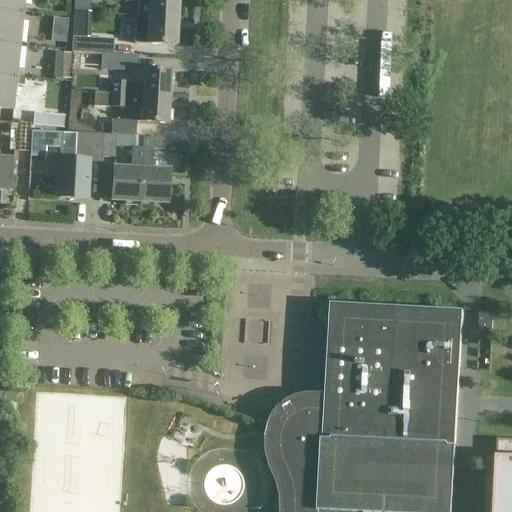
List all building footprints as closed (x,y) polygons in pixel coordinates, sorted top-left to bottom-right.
[(0,0),(0,10),(24,13),(25,0),(0,0)] [(138,17),(177,19),(178,0),(124,0),(124,1),(139,2),(138,17)] [(24,13),(0,10),(0,43),(20,46),(24,13)] [(177,19),(138,17),(136,17),(135,45),(176,47),(177,19)] [(101,54),(109,55),(110,41),(72,39),(71,53),(101,54)] [(20,46),(0,43),(0,76),(17,78),(20,46)] [(137,56),(109,55),(101,54),(100,71),(136,73),(137,56)] [(144,70),(143,84),(112,83),(111,95),(169,99),(170,85),(174,86),(174,76),(170,76),(171,72),(144,70)] [(17,78),(0,76),(0,109),(13,111),(17,78)] [(169,112),(169,99),(111,95),(95,94),(94,108),(126,109),(141,110),(140,123),(168,125),(168,121),(172,122),(172,112),(169,112)] [(34,115),(35,126),(66,124),(65,113),(34,115)] [(136,120),(111,119),(111,126),(104,125),(103,134),(135,135),(136,120)] [(31,125),(10,124),(9,152),(29,153),(31,125)] [(58,160),(56,199),(87,200),(89,163),(101,164),(103,135),(76,133),(75,161),(58,160)] [(115,136),(103,135),(102,158),(114,159),(115,136)] [(111,202),(139,203),(142,138),(132,138),(131,170),(113,169),(111,202)] [(142,138),(139,203),(167,205),(169,172),(151,171),(152,151),(165,152),(166,139),(142,138)] [(13,158),(0,157),(0,205),(11,206),(13,158)] [(165,388),(164,390),(264,426),(267,427),(270,427),(272,428),(270,439),(270,453),(274,467),(281,482),(284,496),(285,510),(284,511),(451,511),(463,312),(396,309),(395,312),(332,309),(332,305),(330,305),(329,321),(325,400),(316,400),(307,400),(298,402),(290,406),(283,411),(250,419),(165,388)] [(493,314),(479,314),(478,332),(492,333),(493,314)] [(493,511),(511,511),(511,441),(497,441),(493,511)]
